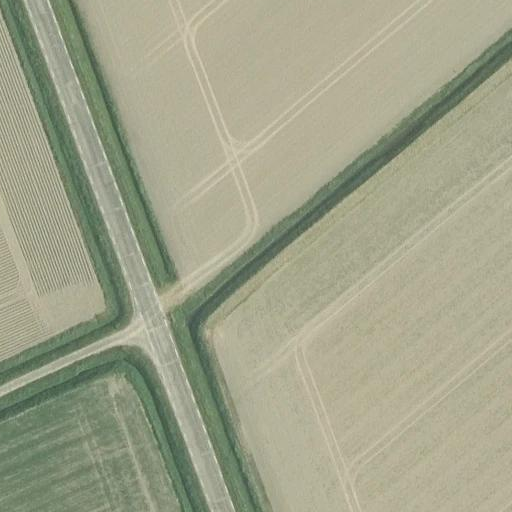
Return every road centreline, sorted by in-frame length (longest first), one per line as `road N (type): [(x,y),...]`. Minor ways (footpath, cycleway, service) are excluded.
road 1 (unclassified): [(152,327),(37,0)]
road 2 (unclassified): [(220,511),(152,327)]
road 3 (unclassified): [(0,395),(152,327)]
